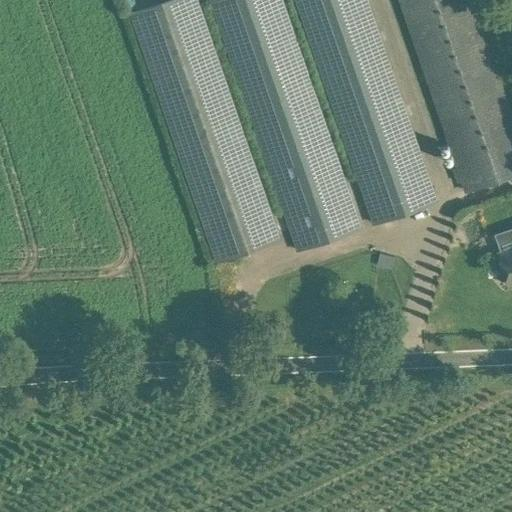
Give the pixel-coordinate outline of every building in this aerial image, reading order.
[(279,239),(273,220),(197,0),(166,0),(131,12),(217,261),(279,239)] [(360,227),(354,209),(282,0),(212,0),(213,0),(298,249),(360,227)] [(436,201),(430,182),(366,0),(296,0),(374,223),(436,201)] [(399,0),(458,166),(453,168),(455,174),(458,181),(463,179),(467,190),(511,174),(511,118),(471,0),(399,0)] [(511,246),(496,252),(508,284),(511,282),(511,246)] [(391,269),(394,256),(381,253),(377,265),(391,269)]
